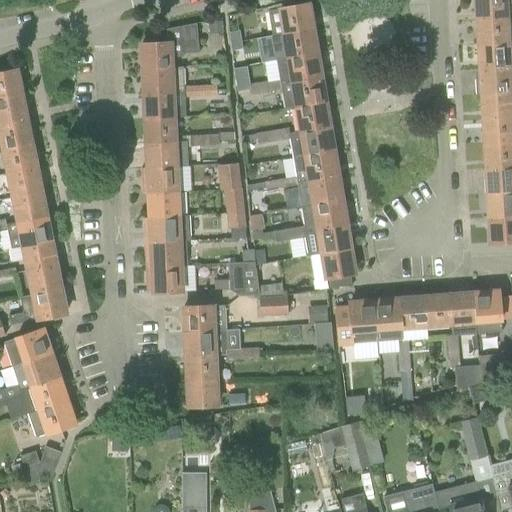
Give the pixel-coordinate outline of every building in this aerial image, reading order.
[(511,0),(475,0),(477,23),(511,20),(511,0)] [(271,38),(280,37),(312,31),(307,5),(267,12),(271,32),(270,32),(270,33),(271,38)] [(384,13),(349,31),(360,52),(395,35),(384,13)] [(505,21),(477,23),(478,46),(507,45),(505,21)] [(199,53),(196,25),(196,24),(165,30),(167,43),(141,45),(142,70),(182,68),(173,68),(173,58),(182,58),(182,55),(199,53)] [(220,24),(208,25),(209,35),(221,34),(220,24)] [(238,31),(228,33),(229,42),(240,40),(239,37),(238,31)] [(280,37),(271,38),(276,62),(316,55),(312,31),(280,37)] [(272,42),(271,38),(270,33),(270,32),(253,35),(253,36),(253,40),(256,40),(257,44),(272,42)] [(253,40),(253,36),(253,35),(239,37),(240,40),(240,43),(241,47),(257,44),(256,40),(253,40)] [(240,40),(229,42),(230,51),(242,49),(241,47),(240,43),(240,40)] [(511,44),(507,45),(478,46),(480,72),(511,69),(511,44)] [(279,87),(320,80),(316,55),(276,62),(279,80),(264,82),(264,89),(262,89),(263,95),(279,92),(280,92),(279,87)] [(199,88),(183,88),(182,68),(142,70),(143,94),(173,93),(174,95),(184,94),(185,99),(202,98),(202,91),(199,92),(199,88)] [(511,69),(480,72),(480,79),(474,80),(475,96),(481,96),(510,95),(509,84),(511,83),(511,69)] [(0,100),(21,96),(16,71),(0,73),(0,100)] [(293,110),(325,105),(320,80),(279,87),(280,92),(279,92),(283,111),(293,109),(293,110)] [(262,89),(264,89),(264,82),(248,85),(249,91),(248,91),(249,97),(263,95),(262,89)] [(216,98),(215,91),(215,87),(199,88),(199,92),(202,91),(202,98),(216,98)] [(173,93),(143,94),(144,120),(174,119),(184,118),(184,94),(174,95),(173,93)] [(483,121),(511,120),(510,95),(481,96),(483,121)] [(0,125),(26,120),(21,96),(0,100),(0,125)] [(205,118),(231,116),(230,103),(204,105),(205,118)] [(297,134),(329,129),(325,105),(293,110),(297,134)] [(146,145),(175,143),(174,119),(144,120),(146,145)] [(0,150),(31,144),(26,120),(0,125),(0,150)] [(511,134),(511,120),(483,121),(484,146),(511,143),(511,134)] [(290,141),(289,135),(288,128),(272,130),(272,133),(273,138),(271,138),(272,143),(288,141),(290,141)] [(290,141),(288,141),(291,159),(291,160),(333,153),(329,129),(297,134),(289,135),(290,141)] [(273,138),(272,133),(272,130),(255,132),(257,145),(272,143),(271,138),(273,138)] [(233,133),(218,134),(218,135),(218,141),(234,141),(233,133)] [(218,135),(201,136),(202,147),(218,147),(218,141),(218,135)] [(201,136),(185,137),(185,143),(186,148),(202,147),(201,136)] [(147,168),(141,168),(141,169),(176,168),(187,168),(186,148),(185,143),(175,143),(146,145),(147,168)] [(511,143),(484,146),(486,170),(511,169),(511,143)] [(0,151),(5,175),(35,168),(31,144),(0,150),(0,151)] [(282,187),(279,187),(280,192),(297,189),(296,185),(337,178),(333,153),(291,160),(294,178),(281,180),(282,187)] [(237,164),(217,166),(219,190),(223,190),(239,189),(237,164)] [(9,199),(40,193),(35,168),(5,175),(9,199)] [(148,194),(177,193),(176,168),(141,169),(141,185),(147,185),(148,194)] [(511,169),(486,170),(487,195),(511,193),(511,169)] [(300,209),(341,202),(337,178),(296,185),(297,189),(300,209)] [(281,180),(263,183),(265,195),(280,192),(279,187),(282,187),(281,180)] [(239,189),(223,190),(225,215),(242,214),(239,189)] [(14,223),(45,217),(40,193),(9,199),(14,223)] [(149,219),(178,217),(177,193),(148,194),(149,219)] [(511,193),(487,195),(488,220),(511,218),(511,193)] [(314,231),(345,226),(341,202),(300,209),(303,227),(303,228),(304,233),(305,233),(314,231)] [(242,214),(225,215),(227,230),(229,230),(244,228),(242,214)] [(0,251),(50,241),(45,217),(14,223),(7,224),(5,225),(7,231),(0,232),(0,251)] [(149,219),(143,219),(144,243),(150,243),(150,244),(179,242),(190,242),(189,217),(178,217),(149,219)] [(511,218),(488,220),(490,245),(511,243),(511,218)] [(306,237),(302,238),(305,258),(309,257),(318,256),(349,250),(345,226),(314,231),(305,233),(306,237)] [(304,233),(303,228),(303,227),(287,230),(287,231),(287,236),(290,235),(291,240),(306,237),(305,233),(304,233)] [(287,236),(287,231),(287,230),(272,233),(274,243),(291,240),(290,235),(287,236)] [(24,272),(55,266),(50,241),(0,251),(0,252),(0,253),(19,249),(24,272)] [(144,252),(145,268),(180,267),(179,242),(150,244),(151,252),(144,252)] [(253,250),(241,251),(242,264),(255,262),(253,250)] [(322,280),(354,275),(349,250),(318,256),(322,280)] [(238,296),(258,295),(255,262),(242,264),(243,280),(228,281),(229,290),(238,296)] [(19,299),(60,291),(55,266),(24,272),(29,296),(19,298),(19,299)] [(181,292),(180,272),(180,267),(145,268),(146,284),(152,284),(152,293),(181,292)] [(2,283),(17,280),(14,268),(0,271),(0,276),(1,276),(2,283)] [(259,286),(259,298),(282,297),(281,284),(259,286)] [(457,295),(448,296),(451,328),(452,336),(457,336),(457,337),(476,335),(473,294),(473,289),(456,290),(457,295)] [(9,326),(65,315),(60,291),(19,299),(22,314),(7,317),(9,326)] [(500,324),(498,297),(498,292),(473,294),(476,335),(501,333),(500,324)] [(426,330),(451,328),(448,296),(424,298),(426,330)] [(426,330),(424,298),(398,300),(401,332),(400,332),(401,341),(408,341),(408,342),(427,341),(426,330)] [(398,300),(373,302),(376,334),(377,343),(395,341),(401,341),(400,332),(401,332),(398,300)] [(258,302),(259,318),(287,317),(286,301),(258,302)] [(373,302),(348,304),(349,308),(334,309),(337,346),(352,344),(352,336),(376,334),(373,302)] [(224,307),(214,307),(214,306),(183,307),(184,333),(224,331),(224,307)] [(11,368),(50,354),(42,330),(3,343),(11,368)] [(224,331),(184,333),(185,358),(217,357),(225,356),(225,350),(224,331)] [(458,351),(457,337),(457,336),(446,337),(447,355),(453,354),(452,351),(458,351)] [(410,358),(408,342),(408,341),(401,341),(395,341),(396,357),(403,356),(404,359),(410,358)] [(342,380),(363,378),(360,344),(352,344),(337,346),(338,348),(340,372),(341,372),(342,380)] [(499,355),(478,357),(479,368),(480,386),(491,382),(511,374),(511,348),(503,351),(499,355)] [(245,360),(258,359),(258,349),(241,350),(242,355),(244,355),(245,360)] [(244,355),(242,355),(241,350),(225,350),(225,356),(225,361),(245,360),(244,355)] [(448,370),(460,369),(458,351),(452,351),(453,354),(447,355),(448,370)] [(17,392),(58,378),(50,354),(11,368),(17,386),(4,390),(6,395),(3,396),(5,401),(18,396),(17,392)] [(410,358),(404,359),(403,356),(396,357),(398,374),(409,373),(409,372),(411,372),(410,358)] [(186,384),(218,383),(217,357),(185,358),(186,384)] [(39,410),(66,401),(58,378),(17,392),(18,396),(21,395),(23,404),(35,400),(39,410)] [(188,408),(219,406),(218,383),(186,384),(188,408)] [(228,407),(244,406),(244,395),(227,396),(228,407)] [(39,410),(27,414),(35,438),(62,429),(74,425),(66,401),(39,410)] [(469,463),(487,458),(476,418),(458,423),(469,463)] [(351,472),(368,467),(357,422),(328,432),(333,449),(345,447),(351,472)] [(38,464),(23,469),(28,484),(46,481),(48,480),(53,474),(60,453),(44,447),(38,464)] [(511,460),(487,466),(495,498),(498,511),(500,511),(511,509),(511,460)] [(483,511),(481,501),(479,502),(474,482),(433,493),(431,485),(436,508),(437,508),(438,511),(448,508),(449,511),(483,511)] [(403,492),(382,497),(386,511),(423,511),(424,511),(436,508),(431,485),(403,492)] [(270,492),(249,493),(250,511),(248,511),(264,511),(274,510),(270,492)]
